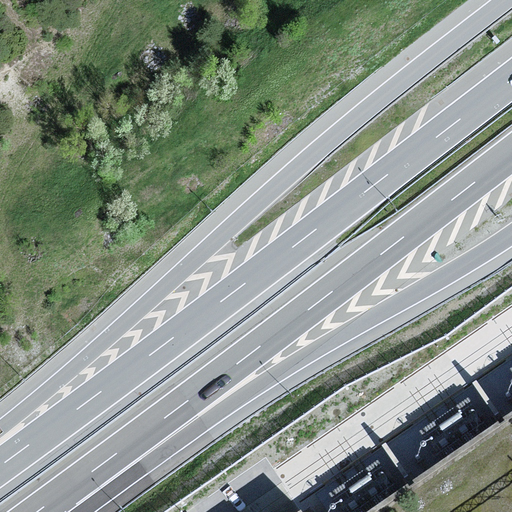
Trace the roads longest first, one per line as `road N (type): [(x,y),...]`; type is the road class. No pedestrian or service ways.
road 1 (motorway): [(503,0),(332,137),(0,433)]
road 2 (motorway): [(511,77),(0,463)]
road 3 (motorway): [(76,487),(511,156)]
road 4 (motorway): [(76,487),(511,236)]
